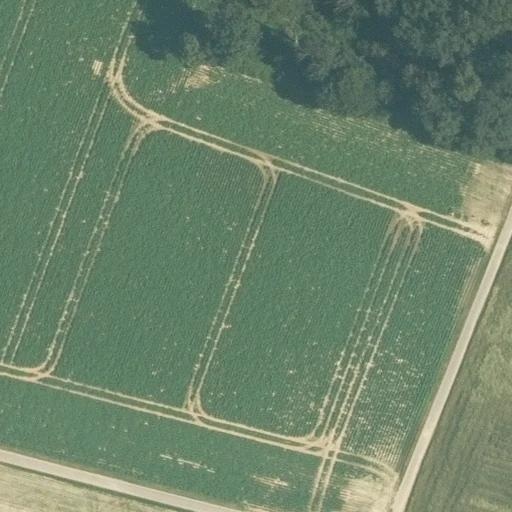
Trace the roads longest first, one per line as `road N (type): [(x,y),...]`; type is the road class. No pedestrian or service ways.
road 1 (track): [(397,511),(511,230)]
road 2 (track): [(196,511),(0,462)]
